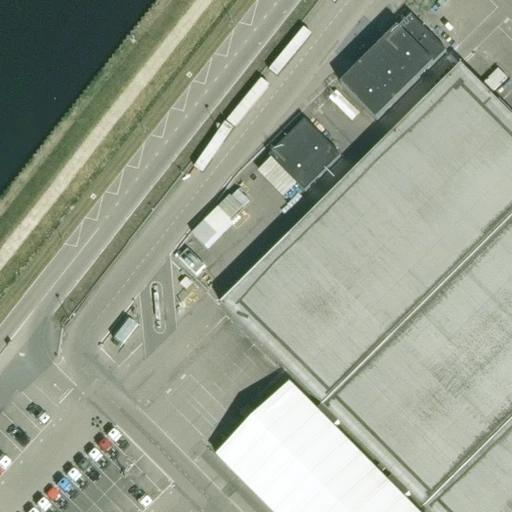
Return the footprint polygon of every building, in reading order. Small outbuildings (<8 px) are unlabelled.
[(377,122),(447,52),(411,17),(341,86),(377,122)] [(462,68),(222,306),(426,511),(511,511),(511,118),(491,97),(482,88),(462,68)] [(499,71),(482,88),(491,97),(508,79),(499,71)] [(330,105),(322,97),(305,114),(313,122),(330,105)] [(341,158),(340,156),(305,122),(269,157),(305,193),(341,158)] [(284,207),(299,193),(273,166),(259,180),(284,207)] [(192,241),(207,257),(254,214),(239,198),(192,241)]
